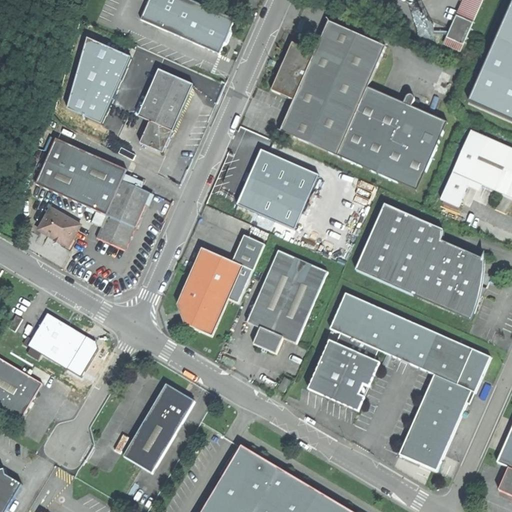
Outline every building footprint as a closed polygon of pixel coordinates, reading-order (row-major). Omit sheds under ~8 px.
[(158,0),(148,25),(219,54),(223,44),(227,43),(229,38),(231,33),(230,29),(234,19),(187,0),(158,0)] [(466,0),(446,46),(460,52),(483,0),(466,0)] [(511,0),(469,99),(511,118),(511,0)] [(281,131),(338,156),(369,87),(386,46),(329,21),(315,51),(293,42),(282,65),(272,90),(294,100),(281,131)] [(142,143),(165,154),(180,119),(195,87),(161,72),(139,121),(150,125),(142,143)] [(369,87),(338,156),(418,191),(448,122),(413,106),(404,102),(369,87)] [(408,94),(404,102),(413,106),(417,98),(416,95),(411,93),(408,94)] [(460,207),(469,188),(466,187),(469,180),(487,139),(473,132),(443,200),(444,200),(460,207)] [(75,201),(91,208),(110,165),(127,173),(128,170),(58,139),(38,185),(75,201)] [(511,149),(487,139),(469,180),(483,186),(492,190),(501,194),(511,198),(511,149)] [(254,212),(297,230),(321,175),(263,150),(252,174),(249,181),(239,205),(254,212)] [(94,224),(103,228),(123,182),(127,173),(110,165),(91,208),(99,211),(94,224)] [(134,172),(128,170),(127,173),(123,182),(129,184),(134,172)] [(480,193),(483,186),(469,180),(466,187),(469,188),(477,191),(480,193)] [(98,240),(126,252),(139,224),(152,194),(129,184),(123,182),(103,228),(98,240)] [(387,207),(358,273),(418,299),(419,296),(470,319),(469,321),(472,323),(479,306),(483,296),(479,294),(482,288),(477,286),(481,275),(480,274),(483,267),(485,268),(487,264),(484,260),(443,242),(444,237),(444,232),(387,207)] [(40,231),(70,247),(82,226),(51,210),(40,231)] [(245,236),(234,262),(244,266),(230,300),(240,304),(266,245),(247,237),(245,236)] [(234,262),(204,249),(195,269),(192,276),(180,304),(187,325),(214,337),(230,300),(244,266),(234,262)] [(285,339),(298,344),(330,274),(279,251),(269,274),(272,282),(264,286),(268,294),(258,298),(262,306),(254,310),(248,323),(263,329),(256,345),(264,348),(263,350),(266,352),(269,353),(270,351),(279,354),(285,339)] [(386,354),(424,371),(441,335),(348,294),(332,330),(342,335),(337,344),(333,343),(312,390),(359,411),(365,398),(362,396),(363,394),(365,389),(366,386),(370,388),(381,364),(377,362),(381,352),(386,354)] [(44,354),(70,369),(89,337),(69,326),(49,314),(44,323),(41,328),(34,340),(30,346),(34,348),(44,354)] [(17,332),(24,319),(18,316),(10,328),(17,332)] [(493,358),(441,335),(424,371),(437,377),(401,456),(431,469),(439,473),(474,392),(477,394),(493,358)] [(30,348),(30,346),(34,340),(30,338),(25,345),(30,348)] [(359,413),(359,411),(312,390),(333,343),(332,342),(310,391),(334,402),(359,413)] [(41,360),(44,354),(34,348),(30,354),(41,360)] [(0,405),(23,419),(33,403),(44,384),(0,357),(0,405)] [(383,364),(381,364),(370,388),(372,389),(383,364)] [(279,388),(286,392),(293,382),(286,378),(279,388)] [(124,457),(154,474),(196,403),(182,394),(166,385),(124,457)] [(367,399),(365,398),(359,411),(362,412),(367,399)] [(511,497),(511,431),(498,464),(509,469),(499,492),(511,497)] [(356,511),(324,493),(243,444),(201,511),(356,511)] [(0,511),(8,511),(24,485),(7,475),(0,479),(1,471),(0,470),(0,511)]
